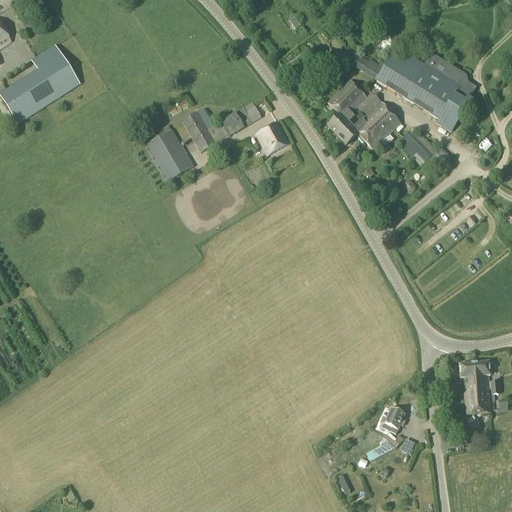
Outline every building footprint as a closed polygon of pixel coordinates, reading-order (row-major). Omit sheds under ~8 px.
[(264,0),(257,4),(261,12),(269,8),(265,0),(264,0)] [(292,28),(295,32),(301,28),(298,23),(292,28)] [(0,50),(10,44),(0,27),(0,50)] [(388,43),(384,48),(390,52),(393,47),(388,43)] [(0,96),(0,99),(17,126),(80,86),(55,47),(0,82),(6,92),(0,96)] [(350,52),(344,62),(362,73),(368,63),(350,52)] [(399,64),(390,59),(376,82),(408,101),(439,119),(437,124),(451,132),(467,104),(465,102),(473,88),(462,81),(460,74),(429,56),(423,67),(404,56),(399,64)] [(327,129),(335,137),(355,116),(353,114),(365,100),(349,83),(327,104),(340,116),(327,129)] [(401,125),(371,94),(365,100),(353,114),(355,116),(335,137),(346,148),(357,136),(359,138),(358,140),(363,145),(364,144),(373,152),(401,125)] [(181,107),(171,112),(175,119),(184,115),(181,107)] [(235,115),(244,130),(261,119),(255,108),(246,114),(244,110),(235,115)] [(216,146),(207,131),(197,114),(181,123),(200,155),(216,146)] [(244,130),(235,115),(221,124),(230,138),(244,130)] [(207,131),(216,146),(230,138),(221,124),(207,131)] [(255,137),(267,158),(288,146),(282,134),(283,133),(278,124),(255,137)] [(420,151),(428,143),(416,130),(408,138),(420,151)] [(172,131),(153,143),(144,148),(165,185),(194,169),(172,131)] [(223,146),(225,152),(235,148),(233,143),(223,146)] [(367,182),(373,177),(369,172),(362,177),(367,182)] [(474,366),(478,416),(491,415),(488,377),(489,377),(488,365),(474,366)] [(478,416),(474,366),(459,367),(460,380),(463,380),(466,417),(478,416)] [(392,430),(398,432),(405,418),(390,411),(383,426),(392,430)] [(398,432),(392,430),(390,433),(384,441),(395,450),(401,443),(395,436),(398,432)] [(404,451),(413,453),(416,441),(407,439),(404,451)] [(364,469),(366,464),(361,461),(358,467),(364,469)] [(336,479),(345,497),(350,494),(341,477),(336,479)]
